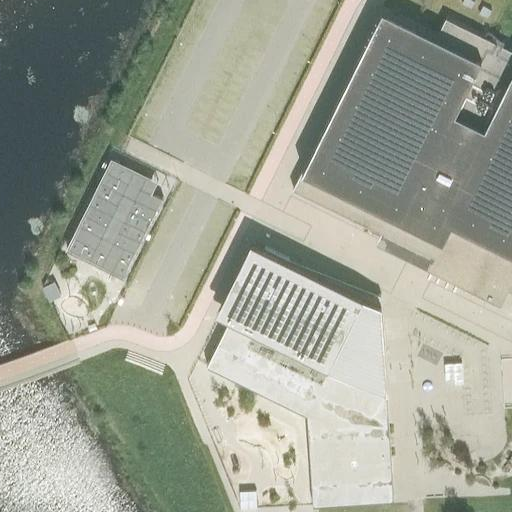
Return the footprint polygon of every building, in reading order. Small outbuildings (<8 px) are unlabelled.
[(511,49),(446,17),(437,34),(382,7),(293,188),(415,248),(433,257),(427,268),(500,305),(511,281),(511,49)] [(112,158),(67,248),(123,276),(162,197),(141,187),(147,176),(112,158)] [(289,258),(265,246),(256,242),(220,313),(230,317),(206,364),(307,414),(319,420),(308,442),(313,505),(394,499),(382,315),(381,304),(364,296),(289,259),(289,258)] [(54,281),(42,287),(49,300),(61,294),(54,281)] [(256,490),(240,491),(241,509),(257,508),(256,490)]
